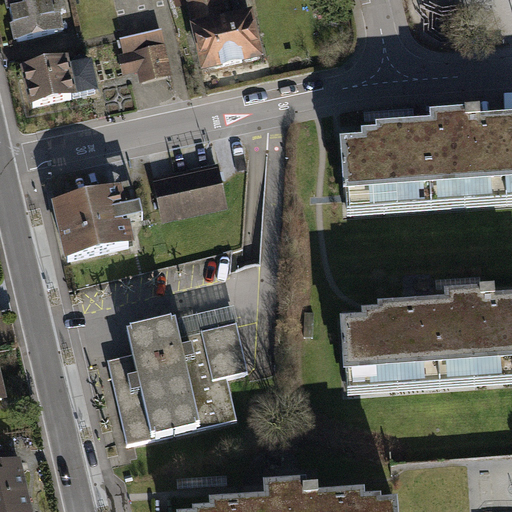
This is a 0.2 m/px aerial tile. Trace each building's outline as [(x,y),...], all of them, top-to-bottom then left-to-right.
[(59,0),(5,0),(16,49),(68,38),(59,0)] [(223,0),(186,0),(191,27),(227,19),(223,0)] [(258,21),(194,33),(204,81),(267,69),(258,21)] [(166,36),(121,45),(131,94),(176,85),(166,36)] [(92,58),(20,74),(29,113),(100,97),(92,58)] [(436,141),(336,149),(342,229),(511,216),(511,135),(480,138),(479,123),(435,126),(436,141)] [(218,170),(151,185),(162,235),(229,220),(218,170)] [(125,191),(47,208),(62,274),(138,257),(132,230),(145,227),(141,207),(129,210),(125,191)] [(437,326),(341,332),(345,400),(511,389),(511,319),(492,321),(491,302),(435,305),(437,326)] [(254,373),(275,368),(261,316),(240,322),(254,373)] [(134,363),(111,368),(129,452),(238,429),(229,384),(247,380),(234,317),(129,339),(134,363)] [(29,511),(21,472),(0,475),(0,511),(29,511)] [(395,511),(395,504),(315,508),(314,490),(267,492),(267,511),(395,511)]
